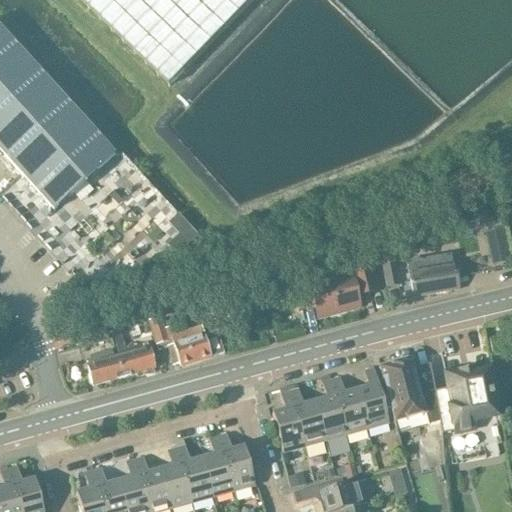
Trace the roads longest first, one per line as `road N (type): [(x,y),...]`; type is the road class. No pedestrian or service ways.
road 1 (tertiary): [(511,297),(230,370)]
road 2 (residential): [(53,464),(243,413)]
road 3 (tertiary): [(230,370),(50,420)]
